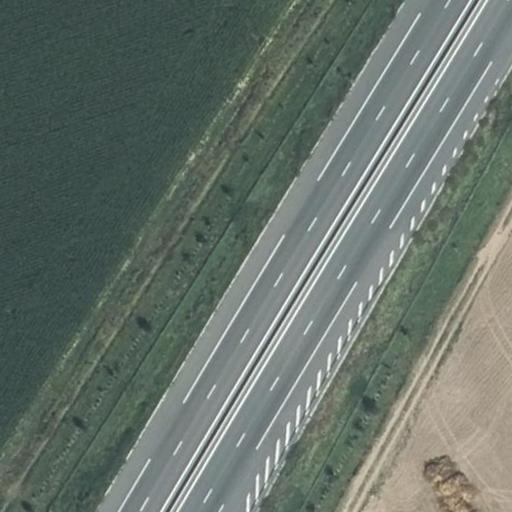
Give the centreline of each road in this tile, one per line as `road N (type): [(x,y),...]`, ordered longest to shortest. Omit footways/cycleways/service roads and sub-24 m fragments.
road 1 (track): [(0,511),(318,0)]
road 2 (motorway): [(186,511),(497,0)]
road 3 (motorway): [(438,0),(128,511)]
road 4 (track): [(350,511),(511,214)]
